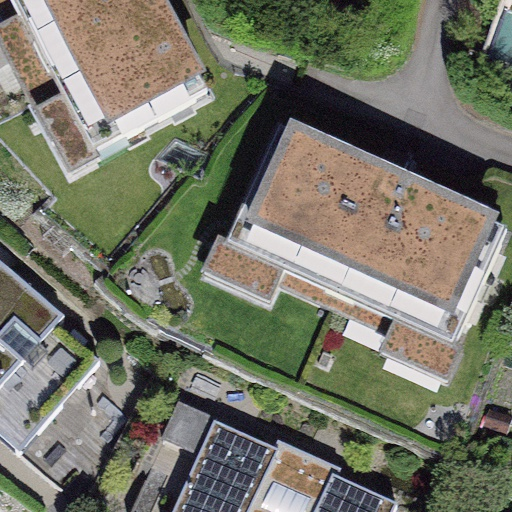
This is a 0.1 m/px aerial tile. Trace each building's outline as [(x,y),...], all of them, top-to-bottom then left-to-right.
[(67,177),(217,103),(166,0),(6,0),(24,37),(3,47),(67,177)] [(511,282),(511,222),(290,124),(216,289),(274,314),(286,287),(401,339),(387,371),(458,403),(511,282)] [(0,287),(10,277),(0,268),(0,287)] [(64,323),(10,277),(0,287),(0,440),(19,457),(99,364),(59,329),(64,323)] [(213,426),(174,511),(393,511),(396,508),(213,426)]
